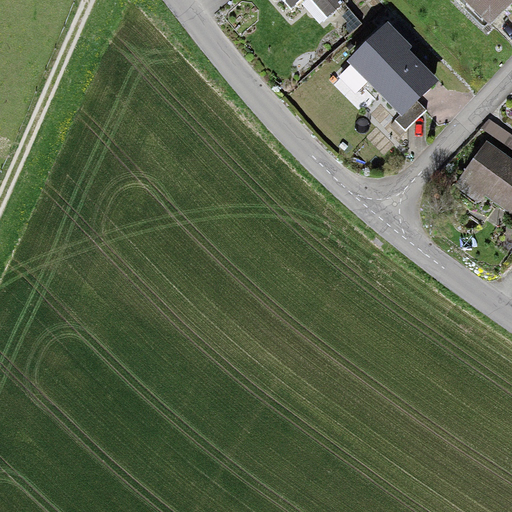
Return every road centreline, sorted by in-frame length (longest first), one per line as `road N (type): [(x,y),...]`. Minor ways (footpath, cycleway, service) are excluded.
road 1 (residential): [(174,0),(227,70),(374,227)]
road 2 (track): [(0,202),(90,0)]
road 3 (residential): [(374,227),(511,73)]
road 4 (residential): [(374,227),(511,321)]
